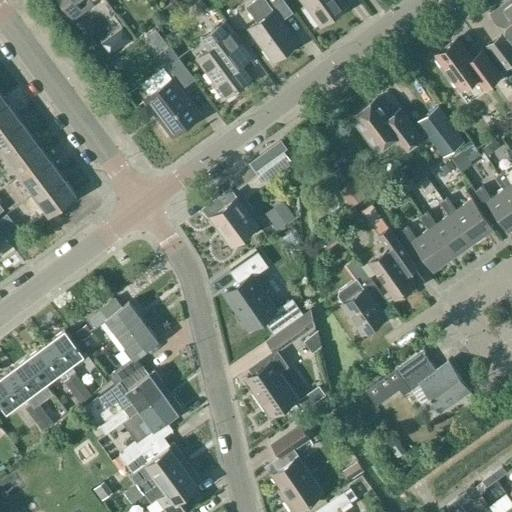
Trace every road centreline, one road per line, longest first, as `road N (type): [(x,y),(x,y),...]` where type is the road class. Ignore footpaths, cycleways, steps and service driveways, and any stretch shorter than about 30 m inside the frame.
road 1 (unclassified): [(146,209),(428,0)]
road 2 (residential): [(247,511),(187,271),(146,209)]
road 3 (residential): [(146,209),(0,13)]
road 4 (unclassified): [(0,315),(146,209)]
road 5 (residential): [(499,370),(458,307),(511,271)]
